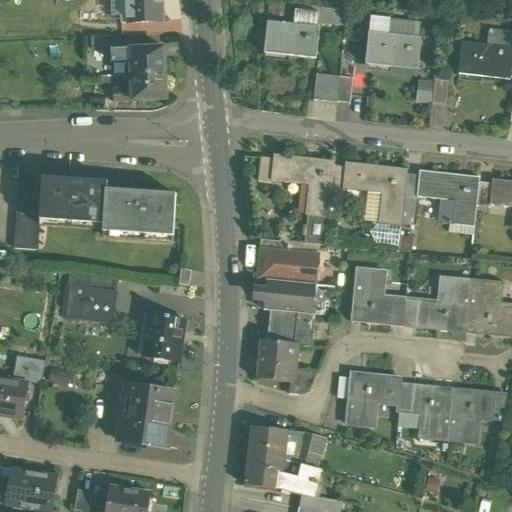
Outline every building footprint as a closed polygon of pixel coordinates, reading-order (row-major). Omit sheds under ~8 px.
[(111,0),(112,17),(126,17),(125,0),(111,0)] [(161,0),(125,0),(126,17),(126,26),(163,24),(161,0)] [(347,10),(319,7),(317,25),(345,28),(347,10)] [(317,28),(271,23),(268,52),(314,57),(317,28)] [(418,38),(372,34),(369,62),(415,67),(418,38)] [(128,37),(92,38),(93,52),(111,51),(129,50),(128,37)] [(511,50),(464,45),(461,73),(508,78),(511,50)] [(164,49),(130,50),(130,62),(131,76),(165,75),(164,49)] [(129,50),(111,51),(112,63),(113,63),(130,62),(130,50),(129,50)] [(351,76),(353,57),(341,56),(340,75),(351,76)] [(165,75),(131,76),(132,91),(132,103),(166,101),(165,75)] [(114,77),(108,77),(108,93),(114,92),(114,91),(132,91),(131,76),(114,77)] [(340,79),(317,76),(314,101),(337,103),(340,79)] [(430,102),(430,79),(416,78),(415,101),(430,102)] [(443,103),(446,80),(433,78),(430,102),(443,103)] [(352,80),(340,79),(337,103),(349,105),(352,80)] [(132,91),(114,91),(114,92),(114,103),(132,103),(132,91)] [(335,164),(273,157),(273,161),(271,183),(272,183),(308,187),(305,217),(329,219),(332,192),(334,168),(335,164)] [(273,161),(260,160),(258,183),(272,185),(272,183),(271,183),(273,161)] [(407,173),(346,166),(346,169),(343,192),(345,192),(382,196),(379,226),(400,228),(404,200),(406,177),(407,173)] [(346,169),(334,168),(332,192),(345,194),(345,192),(343,192),(346,169)] [(479,180),(419,173),(419,178),(416,199),(418,200),(453,203),(451,226),(474,229),(476,208),(479,184),(479,180)] [(419,178),(406,177),(404,200),(418,202),(418,200),(416,199),(419,178)] [(43,182),(20,181),(15,251),(38,253),(40,222),(43,182)] [(107,185),(43,181),(43,182),(40,222),(104,226),(106,192),(107,185)] [(511,184),(493,182),(492,185),(490,208),(491,208),(511,210),(511,184)] [(492,185),(479,184),(476,208),(491,210),(491,208),(490,208),(492,185)] [(176,197),(106,192),(104,226),(103,235),(173,240),(176,197)] [(304,243),(322,244),(322,225),(305,224),(304,243)] [(318,258),(262,252),(259,282),(266,282),(315,287),(315,286),(318,258)] [(190,273),(180,271),(178,286),(188,287),(190,273)] [(384,274),(356,271),(351,318),(369,320),(368,324),(391,326),(393,300),(382,299),(384,274)] [(115,283),(71,277),(69,287),(71,287),(113,293),(115,283)] [(439,305),(417,303),(415,328),(446,331),(447,327),(467,329),(471,283),(441,280),(439,305)] [(315,287),(266,282),(264,312),(270,312),(271,312),(279,313),(313,316),(314,302),(316,286),(315,286),(315,287)] [(511,312),(498,311),(501,286),(471,283),(467,329),(485,331),(485,335),(511,337),(511,312)] [(113,293),(71,287),(63,347),(109,353),(117,294),(113,293)] [(405,302),(393,300),(391,326),(403,327),(405,302)] [(329,303),(314,302),(313,316),(315,316),(327,317),(328,316),(327,316),(329,303)] [(417,303),(405,302),(403,327),(415,328),(417,303)] [(279,313),(271,312),(270,312),(267,343),(267,344),(276,345),(279,313)] [(313,316),(279,313),(276,345),(295,347),(312,348),(315,316),(313,316)] [(169,318),(149,315),(144,359),(179,363),(184,322),(169,320),(169,318)] [(276,345),(267,344),(267,343),(261,342),(257,380),(290,384),(291,384),(292,378),(293,369),(295,347),(276,345)] [(32,363),(17,360),(14,383),(29,386),(29,384),(32,363)] [(45,365),(32,363),(29,384),(42,386),(45,365)] [(304,371),(293,369),(292,378),(303,379),(304,371)] [(50,371),(47,383),(65,388),(68,375),(50,371)] [(303,379),(292,378),(291,384),(290,384),(289,395),(297,396),(297,393),(309,394),(317,373),(304,371),(303,379)] [(367,381),(349,380),(347,400),(345,425),(373,428),(375,405),(387,406),(389,380),(368,378),(367,381)] [(349,380),(339,379),(337,399),(347,400),(349,380)] [(14,383),(0,380),(0,416),(23,420),(29,386),(14,383)] [(401,382),(389,380),(387,406),(399,407),(401,386),(401,382)] [(413,388),(401,386),(399,407),(399,412),(410,413),(413,388)] [(174,394),(125,387),(118,443),(166,449),(174,394)] [(435,390),(413,388),(410,413),(423,414),(420,438),(448,441),(453,396),(434,394),(435,390)] [(469,398),(453,396),(448,441),(476,444),(478,420),(490,421),(492,396),(470,394),(469,398)] [(506,397),(492,396),(490,421),(501,423),(506,397)] [(288,432),(251,428),(248,457),(285,462),(288,432)] [(326,439),(306,434),(298,465),(313,469),(315,461),(319,462),(326,439)] [(285,462),(248,457),(245,487),(281,491),(285,462)] [(298,465),(285,462),(281,491),(290,494),(301,497),(314,500),(314,499),(322,471),(313,469),(298,465)] [(53,511),(58,480),(11,472),(5,508),(32,511),(53,511)] [(73,510),(85,511),(86,511),(90,492),(76,490),(73,510)] [(106,511),(148,511),(151,499),(109,492),(106,511)] [(314,499),(314,500),(301,497),(299,508),(318,511),(330,511),(332,502),(314,499)]
